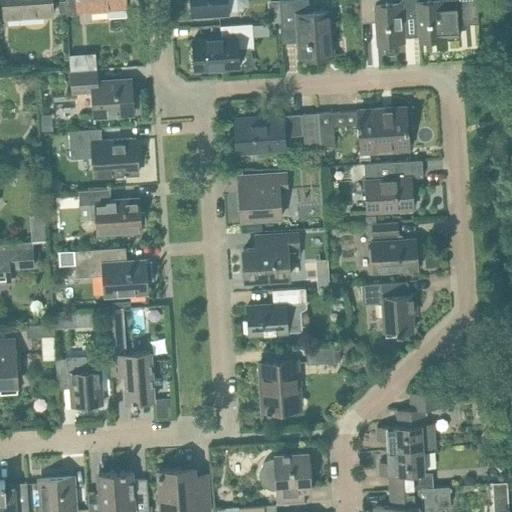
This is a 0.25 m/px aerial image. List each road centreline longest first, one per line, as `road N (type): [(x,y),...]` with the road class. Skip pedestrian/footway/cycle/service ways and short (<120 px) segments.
road 1 (residential): [(349,511),(343,430),(468,317),(452,94),(428,78),(201,94)]
road 2 (residential): [(0,445),(220,430),(201,94)]
road 3 (residential): [(201,94),(160,83),(153,0)]
